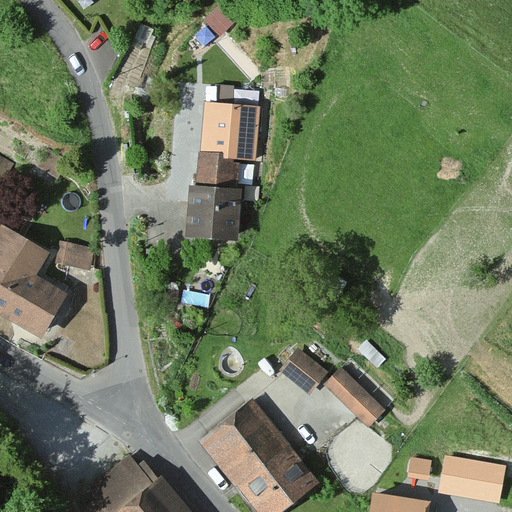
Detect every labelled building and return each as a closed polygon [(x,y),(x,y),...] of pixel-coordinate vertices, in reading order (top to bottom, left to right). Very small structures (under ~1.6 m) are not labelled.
[(223,4),(207,14),(218,31),(234,21),(223,4)] [(206,152),(197,151),(185,233),(234,240),(250,129),(210,124),(206,152)] [(66,163),(48,150),(37,166),(55,178),(66,163)] [(0,187),(13,165),(0,157),(0,187)] [(49,253),(0,225),(0,320),(39,342),(66,293),(36,277),(49,253)] [(89,248),(62,241),(57,263),(84,269),(89,248)] [(327,371),(297,348),(279,372),(309,395),(327,371)] [(384,406),(341,365),(326,382),(368,422),(384,406)] [(253,400),(200,440),(253,511),(276,511),(316,483),(253,400)] [(502,494),(505,456),(441,452),(438,490),(502,494)] [(129,453),(92,485),(101,496),(86,509),(88,511),(194,511),(162,470),(158,473),(144,457),(137,463),(129,453)] [(429,460),(412,457),(410,471),(426,474),(429,460)] [(421,511),(424,495),(375,487),(371,511),(421,511)]
